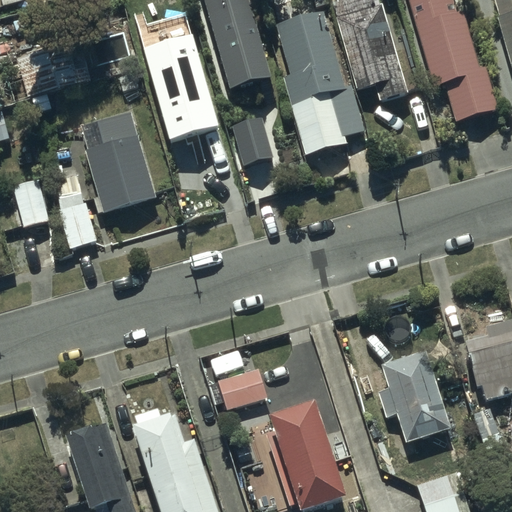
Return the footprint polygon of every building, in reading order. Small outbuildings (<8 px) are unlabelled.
[(203,0),(229,91),(272,79),(250,0),(203,0)] [(376,0),(348,0),(329,6),(355,96),(372,91),(377,106),(405,98),(376,0)] [(442,0),(404,0),(431,92),(442,89),(453,126),(495,114),(483,72),(475,74),(458,16),(449,19),(442,0)] [(511,0),(491,0),(497,22),(494,23),(509,78),(511,77),(511,0)] [(185,15),(158,23),(168,54),(195,46),(185,15)] [(319,17),(273,29),(289,80),(281,83),(302,161),(345,148),(343,141),(363,136),(349,90),(342,93),(319,17)] [(15,63),(26,102),(89,85),(79,47),(15,63)] [(162,56),(141,62),(148,85),(145,86),(164,153),(167,152),(180,196),(220,184),(201,120),(194,122),(180,75),(174,77),(172,68),(166,69),(162,56)] [(0,115),(0,145),(9,143),(0,115)] [(154,203),(128,117),(79,132),(87,155),(82,156),(101,219),(154,203)] [(233,127),(244,166),(273,158),(262,119),(233,127)] [(38,183),(11,190),(21,232),(48,226),(38,183)] [(59,213),(56,214),(68,254),(96,245),(85,206),(82,206),(77,186),(53,193),(59,213)] [(483,338),(461,344),(474,390),(480,389),(483,402),(511,393),(511,327),(511,323),(481,331),(483,338)] [(424,351),(382,365),(390,388),(379,392),(387,417),(397,414),(407,441),(413,439),(427,478),(459,467),(446,433),(452,431),(424,351)] [(258,370),(218,383),(228,412),(268,399),(258,370)] [(311,404),(264,420),(294,511),(306,511),(343,500),(311,404)] [(170,416),(130,429),(157,511),(220,511),(196,438),(179,443),(170,416)] [(132,511),(104,426),(87,432),(86,430),(62,438),(85,511),(88,511),(92,511),(132,511)] [(475,511),(462,472),(414,488),(421,511),(475,511)]
